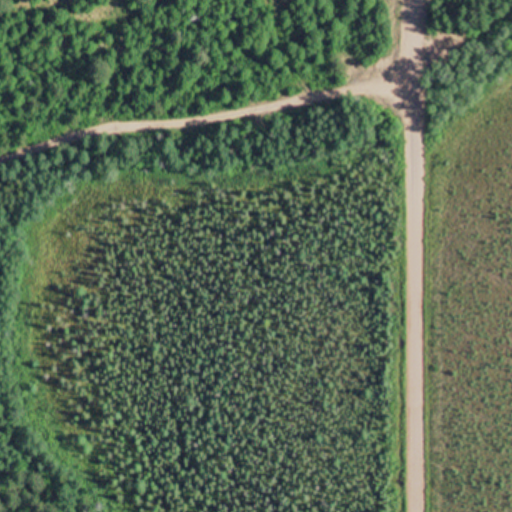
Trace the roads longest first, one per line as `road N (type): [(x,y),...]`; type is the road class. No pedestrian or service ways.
road 1 (tertiary): [(415,511),(410,0)]
road 2 (track): [(0,151),(487,0)]
